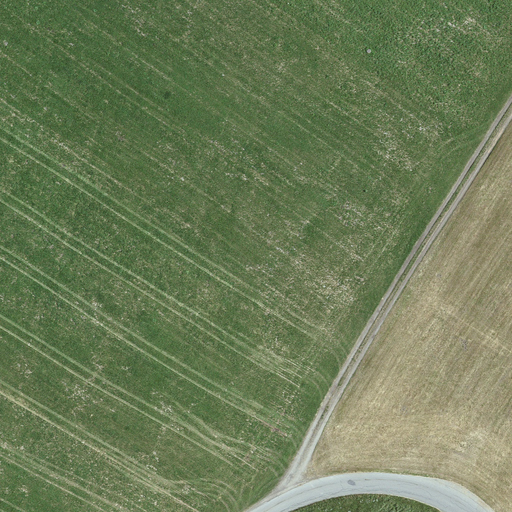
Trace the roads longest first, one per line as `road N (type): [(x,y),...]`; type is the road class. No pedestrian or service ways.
road 1 (track): [(290,501),(333,394),(511,108)]
road 2 (unclassified): [(269,511),(314,492),(375,482),(443,495),(471,511)]
